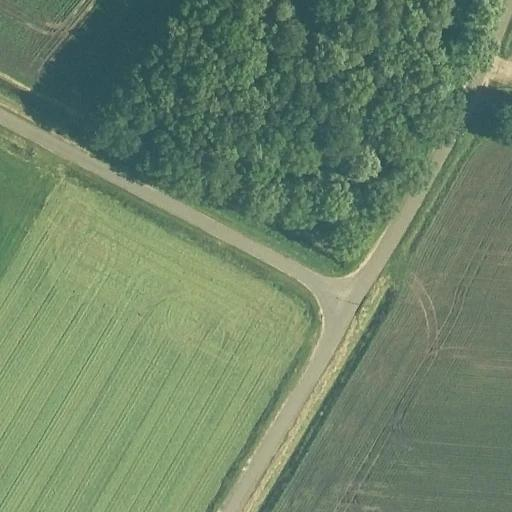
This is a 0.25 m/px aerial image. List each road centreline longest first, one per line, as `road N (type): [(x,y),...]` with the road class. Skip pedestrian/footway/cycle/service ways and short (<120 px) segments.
road 1 (unclassified): [(353,303),(0,119)]
road 2 (unclassified): [(353,303),(454,130),(508,0)]
road 3 (unclassified): [(230,511),(353,303)]
